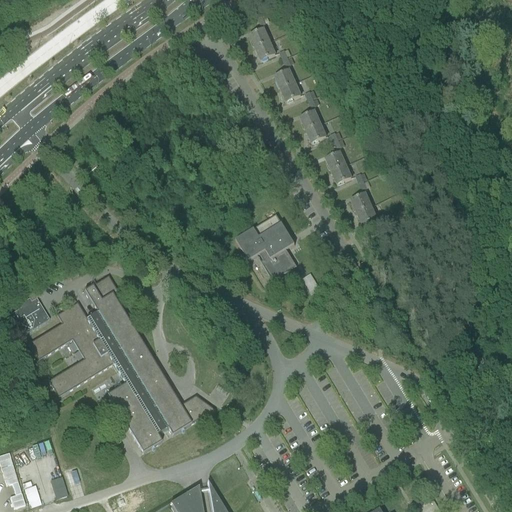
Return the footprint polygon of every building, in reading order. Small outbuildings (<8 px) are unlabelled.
[(257,22),(260,29),(267,26),(264,18),(257,22)] [(249,39),(255,51),(269,45),(263,32),(249,39)] [(269,45),(255,51),(261,64),(274,58),(269,45)] [(278,56),(282,63),(286,61),(283,53),(278,56)] [(275,80),(281,93),(294,87),(288,74),(275,80)] [(294,87),(281,93),(286,105),(300,99),(294,87)] [(304,97),(308,105),(312,103),(308,95),(304,97)] [(300,121),(305,134),(319,128),(313,115),(300,121)] [(319,128),(305,134),(311,147),(325,141),(319,128)] [(334,136),(329,138),(329,139),(333,147),(338,145),(334,137),(334,136)] [(325,163),(331,175),(345,169),(339,156),(325,163)] [(345,169),(331,175),(337,188),(350,182),(345,169)] [(355,180),(359,188),(364,185),(360,177),(355,180)] [(351,204),(357,216),(371,211),(365,198),(351,204)] [(371,211),(357,216),(362,229),(376,224),(371,211)] [(276,218),(235,243),(248,264),(259,257),(263,264),(261,266),(272,284),(296,269),(285,252),(294,247),(289,239),(276,218)] [(380,221),(384,228),(388,226),(385,219),(380,221)] [(301,281),(310,295),(318,289),(310,276),(301,281)] [(59,328),(24,350),(34,366),(70,344),(72,348),(82,364),(72,370),(46,386),(56,402),(72,392),(111,368),(123,388),(107,399),(128,433),(142,455),(144,454),(159,444),(156,439),(166,432),(170,439),(212,413),(193,400),(179,409),(149,361),(129,328),(122,311),(120,312),(113,297),(115,296),(105,281),(81,296),(94,317),(84,323),(74,308),(72,309),(54,320),(59,328)] [(8,318),(21,339),(49,322),(36,301),(31,304),(29,301),(18,307),(20,310),(8,318)] [(102,443),(108,452),(114,448),(109,439),(102,443)] [(115,449),(108,453),(114,462),(121,458),(115,449)] [(9,456),(0,458),(0,467),(6,488),(12,487),(15,498),(10,500),(13,511),(24,508),(11,462),(9,456)] [(59,479),(48,483),(54,502),(66,499),(59,479)] [(220,511),(204,485),(206,496),(208,511),(220,511)] [(198,511),(196,498),(195,491),(185,498),(167,508),(169,511),(198,511)] [(438,511),(432,500),(418,508),(420,511),(438,511)]
